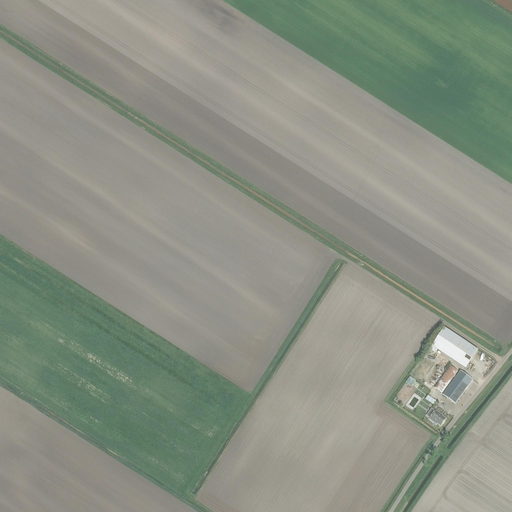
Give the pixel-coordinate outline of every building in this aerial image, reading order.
[(478,350),(445,328),(432,347),(466,369),(478,350)] [(434,387),(443,394),(459,372),(450,365),(434,387)] [(472,380),(460,372),(443,395),(455,404),(472,380)] [(410,376),(406,382),(412,386),(416,380),(410,376)] [(422,384),(419,387),(426,393),(428,390),(422,384)] [(445,419),(440,415),(440,414),(435,411),(429,419),(433,422),(434,421),(440,426),(445,419)]
